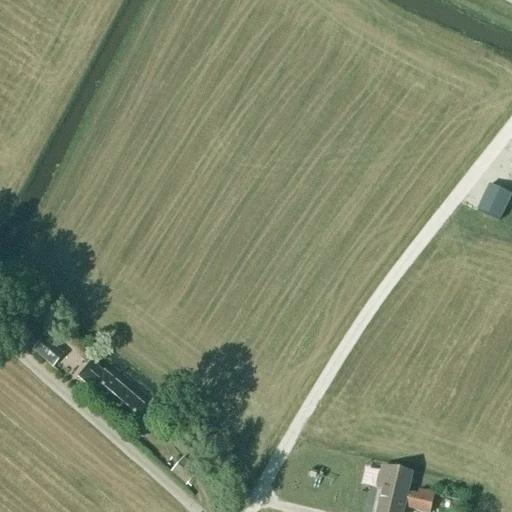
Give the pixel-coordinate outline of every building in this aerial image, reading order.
[(511,196),(489,186),(477,211),(499,222),(511,196)] [(51,370),(62,357),(54,350),(62,341),(56,336),(48,345),(42,340),(31,352),(51,370)] [(129,433),(147,413),(102,375),(88,364),(76,379),(89,390),(85,395),(129,433)] [(164,458),(164,462),(165,466),(171,471),(169,474),(184,487),(198,472),(183,458),(181,460),(175,454),(171,454),(167,455),(164,458)] [(408,494),(412,476),(382,468),(377,491),(382,492),(377,511),(403,511),(405,509),(419,511),(430,511),(435,495),(418,491),(417,496),(408,494)]
